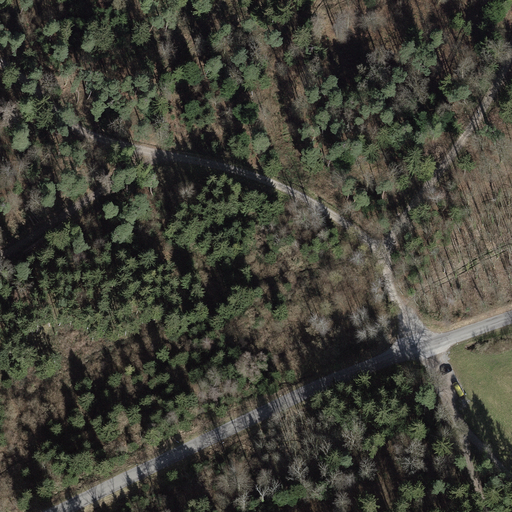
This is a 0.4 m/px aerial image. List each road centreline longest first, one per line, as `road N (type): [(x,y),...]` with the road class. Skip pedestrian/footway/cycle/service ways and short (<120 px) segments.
road 1 (track): [(0,59),(61,117),(97,138),(234,167),(298,193),(381,248),(397,306),(429,348)]
road 2 (tertiary): [(511,319),(317,388),(60,511)]
road 3 (track): [(381,248),(472,123),(511,47)]
road 4 (track): [(0,257),(161,155)]
